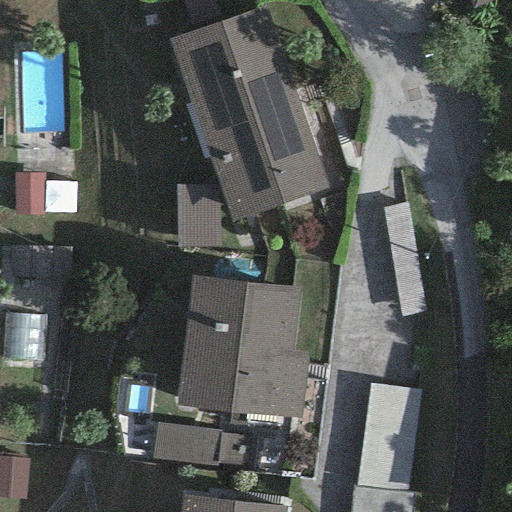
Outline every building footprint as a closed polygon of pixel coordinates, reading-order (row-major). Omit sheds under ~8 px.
[(497,0),(469,0),(473,10),(497,0)] [(326,189),(263,7),(168,40),(232,222),(326,189)] [(42,174),(13,174),(13,214),(43,214),(42,174)] [(218,248),(216,185),(175,186),(176,249),(218,248)] [(407,203),(382,207),(401,318),(427,313),(407,203)] [(300,287),(190,274),(174,405),(299,420),(307,354),(292,353),(300,287)] [(417,391),(367,385),(355,486),(405,492),(417,391)] [(220,432),(155,424),(151,459),(216,467),(217,462),(244,465),(247,438),(219,435),(220,432)] [(409,511),(411,492),(405,492),(355,486),(351,486),(347,511),(409,511)] [(284,511),(285,507),(182,495),(180,511),(284,511)]
